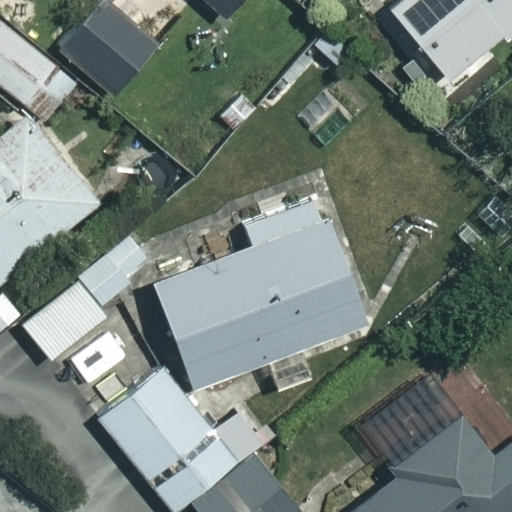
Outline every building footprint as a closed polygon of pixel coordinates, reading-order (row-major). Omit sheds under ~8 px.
[(146,27),(103,0),(71,0),(47,40),(112,81),(146,27)] [(225,0),(205,0),(217,10),(225,0)] [(511,10),(511,0),(382,0),(439,70),(511,10)] [(0,261),(87,190),(15,103),(0,115),(0,261)] [(353,313),(312,209),(143,276),(184,380),(353,313)] [(97,305),(69,271),(14,317),(43,351),(97,305)] [(223,452),(151,360),(91,408),(163,499),(223,452)] [(511,418),(484,443),(450,403),(322,511),(486,511),(511,490),(511,418)] [(291,511),(295,509),(248,449),(187,497),(198,511),(291,511)]
